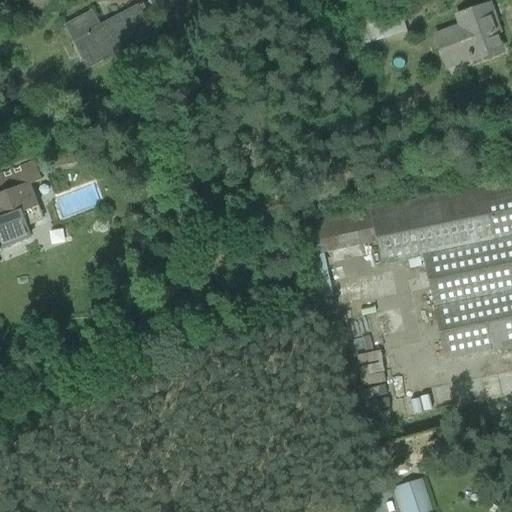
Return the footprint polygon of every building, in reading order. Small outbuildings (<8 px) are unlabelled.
[(471,65),(508,53),(491,2),(453,15),(456,26),(433,32),(445,70),(470,62),(471,65)] [(92,11),(63,26),(72,43),(80,39),(94,66),(152,37),(136,6),(99,24),(92,11)] [(361,45),(397,34),(400,42),(408,40),(401,14),(373,22),(370,11),(353,16),(361,45)] [(43,220),(29,185),(41,181),(34,162),(0,174),(0,248),(29,237),(25,227),(43,220)] [(511,179),(319,217),(312,219),(319,255),(375,244),(380,265),(421,257),(442,361),(511,347),(511,179)] [(430,511),(421,481),(393,489),(399,511),(430,511)]
